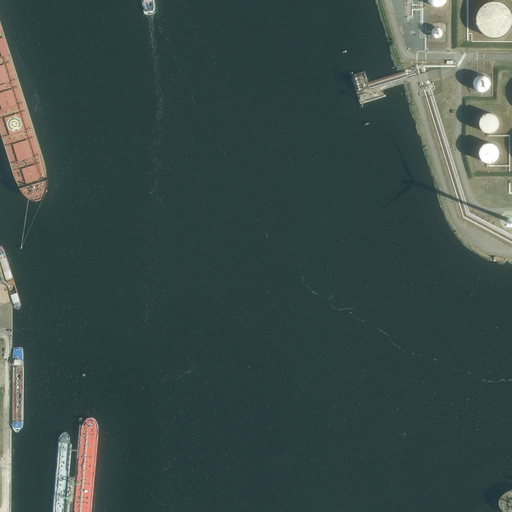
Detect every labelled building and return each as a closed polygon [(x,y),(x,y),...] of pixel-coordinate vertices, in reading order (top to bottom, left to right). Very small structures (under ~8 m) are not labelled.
[(511,20),(511,19),(511,17),(511,16),(511,15),(511,14),(511,13),(510,12),(510,11),(509,10),(509,9),(508,9),(508,8),(507,7),(505,6),(504,5),(503,4),(502,3),(501,3),(499,2),(498,2),(497,2),(496,2),(495,1),(494,1),(492,1),(491,2),(490,2),(489,2),(487,3),(486,3),(484,4),(483,5),(482,6),(481,6),(480,8),(479,9),(478,11),(477,12),(477,13),(477,14),(476,15),(476,16),(476,17),(476,18),(476,19),(476,20),(476,21),(476,23),(476,24),(476,25),(477,26),(478,28),(478,29),(479,29),(480,31),(480,32),(481,32),(482,33),(484,34),(484,35),(485,36),(487,36),(488,37),(489,37),(490,37),(492,38),(493,38),(494,38),(496,37),(497,37),(499,37),(500,37),(501,36),(502,36),(503,35),(504,34),(506,33),(507,32),(508,31),(508,30),(509,29),(510,28),(510,27),(511,26),(511,25),(511,24),(511,23),(511,22),(511,21),(511,20)] [(433,29),(432,29),(432,30),(431,31),(431,32),(431,33),(431,34),(432,35),(432,36),(433,36),(433,37),(434,38),(435,38),(436,38),(437,38),(438,38),(439,38),(439,37),(440,37),(441,36),(442,35),(442,34),(442,33),(442,32),(442,31),(441,30),(441,29),(440,29),(440,28),(439,28),(438,28),(438,27),(437,27),(436,27),(435,27),(434,28),(433,28),(433,29)] [(489,87),(489,86),(490,86),(490,85),(490,84),(490,83),(490,82),(489,81),(489,80),(489,79),(488,79),(488,78),(487,77),(486,76),(485,76),(484,76),(483,75),(482,75),(481,75),(480,75),(479,75),(478,76),(477,76),(476,77),(475,78),(474,79),(474,80),(473,81),(473,82),(473,83),(473,84),(473,85),(473,86),(473,87),(474,87),(474,88),(474,89),(475,89),(475,90),(476,90),(477,91),(478,91),(478,92),(479,92),(480,92),(481,92),(482,92),(483,92),(484,92),(485,91),(486,91),(487,90),(488,89),(488,88),(489,88),(489,87)] [(479,125),(479,126),(479,127),(480,128),(480,129),(481,129),(481,130),(482,131),(483,131),(484,132),(485,132),(485,133),(486,133),(487,133),(488,133),(489,133),(490,133),(491,133),(492,132),(493,132),(494,132),(495,131),(495,130),(496,130),(496,129),(497,129),(497,128),(498,127),(498,126),(498,125),(498,124),(498,123),(498,122),(498,121),(498,120),(497,119),(497,118),(496,117),(496,116),(495,116),(494,115),(493,115),(492,114),(491,114),(490,113),(489,113),(488,113),(487,113),(486,114),(485,114),(484,114),(483,115),(482,116),(481,117),(480,118),(480,119),(479,120),(479,121),(479,122),(479,123),(479,124),(479,125)] [(498,156),(498,155),(498,154),(498,153),(498,152),(498,151),(498,149),(497,149),(497,148),(496,147),(496,146),(495,146),(494,145),(493,144),(492,143),(491,143),(490,143),(489,143),(488,143),(487,143),(486,143),(485,144),(484,144),(483,144),(482,145),(481,146),(481,147),(480,147),(479,148),(479,150),(479,151),(479,152),(478,152),(478,153),(479,154),(479,155),(479,156),(479,157),(480,158),(480,159),(481,159),(481,160),(482,161),(483,161),(484,161),(484,162),(485,162),(486,162),(487,162),(488,163),(489,163),(490,162),(491,162),(492,162),(493,161),(494,161),(495,160),(496,159),(496,158),(497,158),(497,157),(498,156)]
